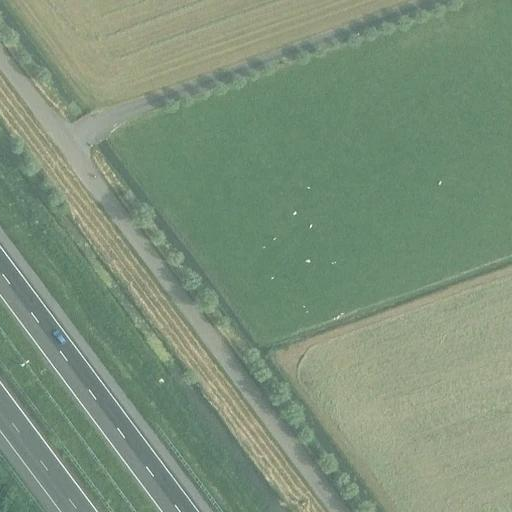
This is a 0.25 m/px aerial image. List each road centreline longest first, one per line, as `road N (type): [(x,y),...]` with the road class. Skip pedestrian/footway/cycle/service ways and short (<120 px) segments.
road 1 (unclassified): [(339,511),(0,57)]
road 2 (motorway): [(179,511),(0,271)]
road 3 (motorway): [(0,404),(80,511)]
